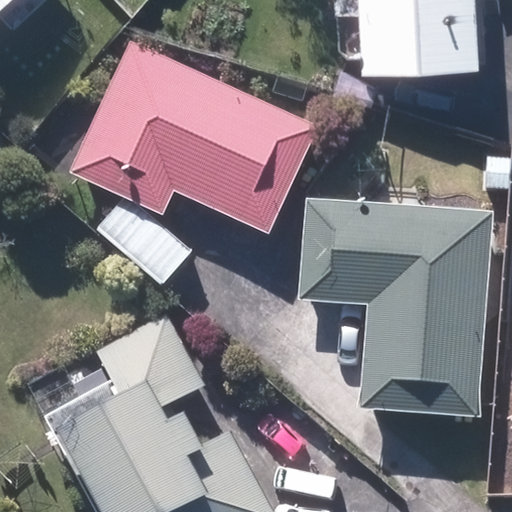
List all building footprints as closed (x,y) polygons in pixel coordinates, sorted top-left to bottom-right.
[(0,0),(0,13),(14,0),(0,0)] [(89,0),(69,25),(89,40),(118,4),(113,0),(89,0)] [(373,0),(377,65),(496,58),(492,0),(373,0)] [(184,193),(279,236),(328,129),(140,46),(82,175),(174,216),(184,193)] [(511,160),(484,161),(485,192),(511,191),(511,160)] [(107,230),(175,286),(201,255),(134,200),(107,230)] [(374,411),(489,417),(501,215),(315,203),(309,300),(381,303),(374,411)] [(285,511),(240,434),(221,445),(205,415),(192,422),(183,407),(215,389),(174,316),(110,353),(138,401),(81,432),(126,511),(285,511)]
